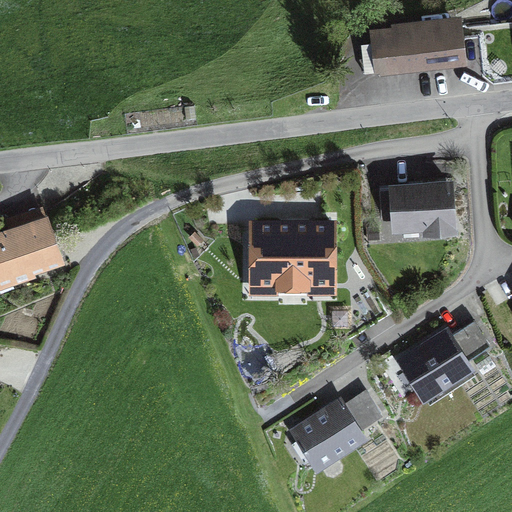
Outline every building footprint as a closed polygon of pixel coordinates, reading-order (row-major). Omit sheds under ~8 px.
[(428,30),(432,63),(461,59),(458,27),(428,30)] [(402,66),(432,63),(428,30),(398,34),(402,66)] [(402,66),(398,34),(380,36),(376,41),(379,69),(402,66)] [(449,183),(393,187),(396,227),(427,225),(427,230),(452,228),(449,183)] [(0,275),(60,255),(47,217),(0,232),(0,275)] [(331,224),(254,224),(254,281),(278,281),(278,291),(307,291),(307,281),(331,281),(331,224)] [(424,395),(470,365),(466,359),(489,344),(474,320),(451,335),(447,330),(401,360),(424,395)] [(317,463),(362,434),(359,428),(381,413),(367,390),(344,405),(340,400),(295,429),(317,463)]
